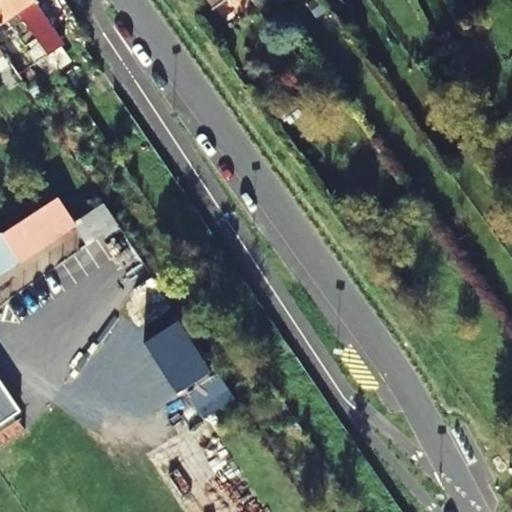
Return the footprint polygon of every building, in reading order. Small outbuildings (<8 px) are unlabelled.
[(48,76),(57,70),(10,0),(0,0),(0,24),(0,25),(0,48),(4,54),(28,91),(35,86),(30,78),(35,75),(30,68),(38,63),(48,76)] [(10,0),(57,70),(85,48),(65,19),(48,31),(30,5),(36,1),(35,0),(10,0)] [(208,0),(215,9),(226,0),(208,0)] [(252,0),(267,20),(283,9),(276,0),(252,0)] [(321,0),(340,25),(352,16),(340,0),(321,0)] [(511,130),(480,146),(490,169),(511,158),(511,130)] [(19,262),(74,226),(74,223),(57,197),(1,234),(19,262)] [(74,223),(74,226),(87,246),(118,226),(103,203),(74,223)] [(1,234),(0,234),(0,274),(19,262),(1,234)] [(188,393),(205,419),(235,399),(217,372),(188,393)]
